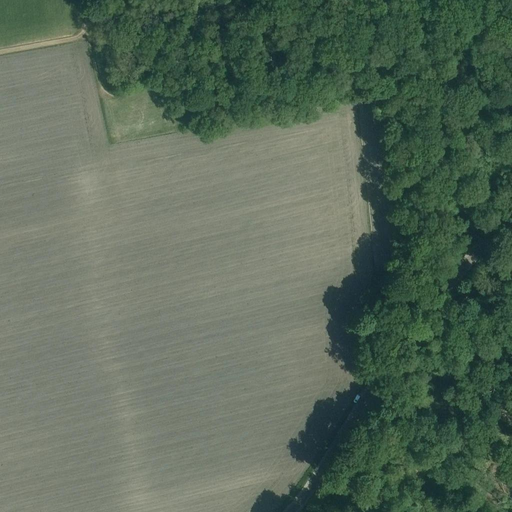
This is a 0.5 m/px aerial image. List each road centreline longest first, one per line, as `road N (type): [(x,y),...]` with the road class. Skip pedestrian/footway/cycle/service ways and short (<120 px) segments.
road 1 (tertiary): [(290,511),(410,332),(511,214)]
road 2 (track): [(379,0),(160,62),(124,96),(101,87),(84,31)]
